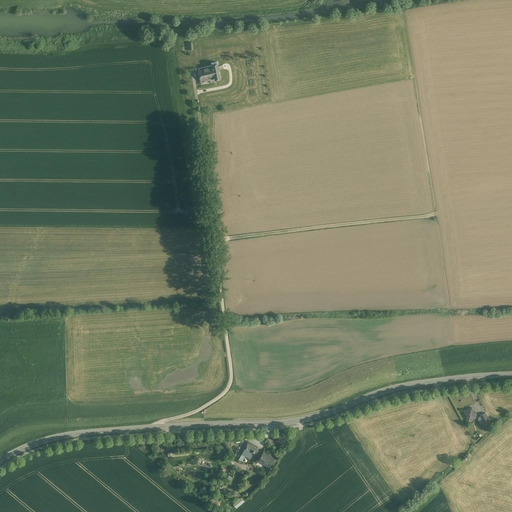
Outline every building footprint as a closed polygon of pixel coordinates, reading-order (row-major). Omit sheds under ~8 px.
[(217,62),(211,63),(212,65),(197,69),(200,81),(214,78),(215,80),(221,79),(217,62)] [(476,417),(472,407),(464,411),(468,420),(476,417)] [(258,449),(248,443),(245,448),(256,454),(258,449)] [(274,458),(263,452),(258,460),(269,467),(274,458)] [(234,503),(236,507),(244,502),(242,498),(234,503)]
